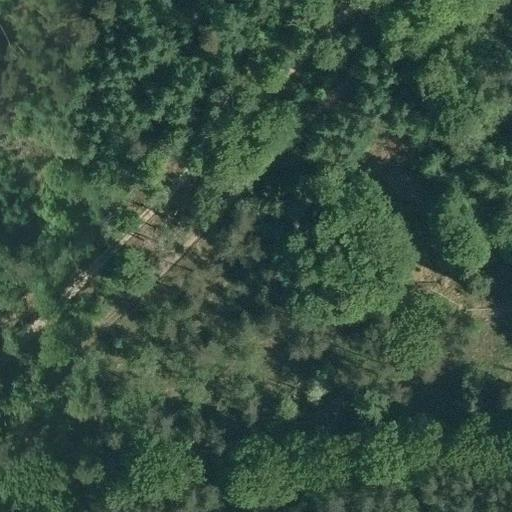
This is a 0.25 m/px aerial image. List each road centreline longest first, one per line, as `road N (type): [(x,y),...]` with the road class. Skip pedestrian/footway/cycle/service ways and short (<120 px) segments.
road 1 (unknown): [(379,30),(365,42),(352,78),(0,436)]
road 2 (track): [(363,0),(0,363)]
